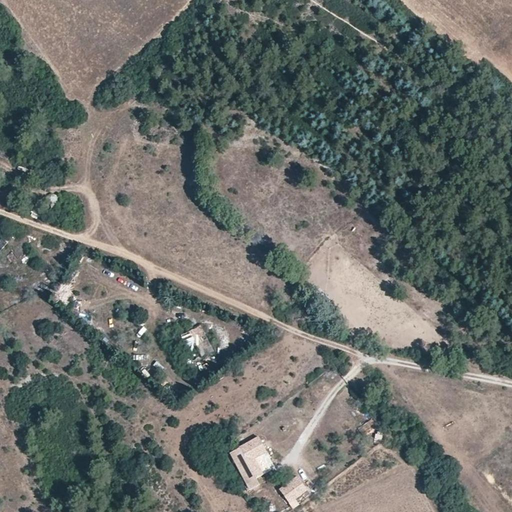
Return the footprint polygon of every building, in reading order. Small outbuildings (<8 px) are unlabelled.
[(48,201),(56,204),(58,196),(50,194),(48,201)] [(214,352),(202,326),(190,332),(203,358),(214,352)] [(259,436),(238,447),(255,478),(270,470),(263,458),(269,454),(259,436)] [(255,478),(238,447),(229,452),(249,489),(258,484),(255,478)] [(307,490),(297,476),(279,489),(289,503),(295,498),(307,490)] [(295,498),(289,503),(294,509),(300,504),(295,498)]
